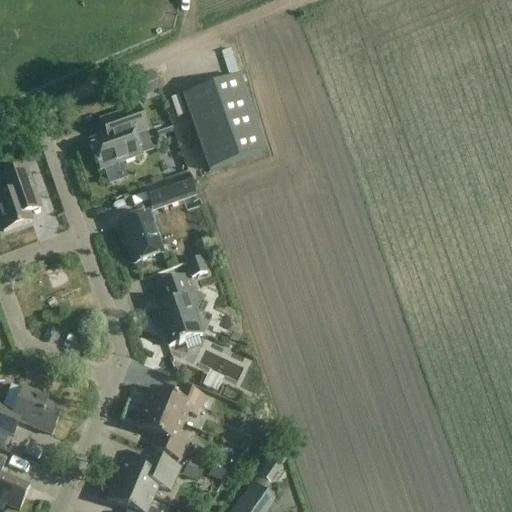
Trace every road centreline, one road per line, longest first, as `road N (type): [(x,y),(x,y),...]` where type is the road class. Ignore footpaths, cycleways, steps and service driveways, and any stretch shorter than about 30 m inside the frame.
road 1 (unclassified): [(109,377),(33,347),(6,296),(5,272),(15,257),(78,235)]
road 2 (unclassified): [(0,129),(183,48)]
road 3 (track): [(186,0),(183,48),(295,0)]
road 4 (unclassified): [(109,377),(116,341),(78,235)]
road 5 (unclassified): [(52,511),(109,377)]
